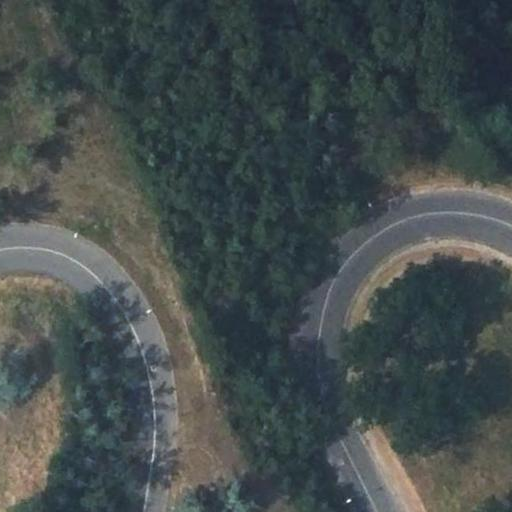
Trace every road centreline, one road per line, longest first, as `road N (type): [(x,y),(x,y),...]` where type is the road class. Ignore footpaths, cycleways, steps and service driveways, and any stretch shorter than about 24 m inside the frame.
road 1 (unclassified): [(511,234),(476,219),(391,225),(340,270),(318,337),(319,401),(370,511)]
road 2 (unclassified): [(141,511),(152,403),(127,316),(80,265),(15,252),(0,257)]
